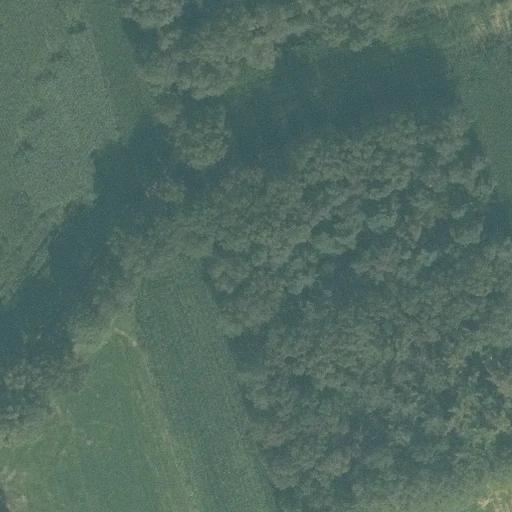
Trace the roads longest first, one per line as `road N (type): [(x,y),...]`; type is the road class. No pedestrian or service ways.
road 1 (track): [(0,416),(193,129),(166,53)]
road 2 (track): [(325,0),(166,53)]
